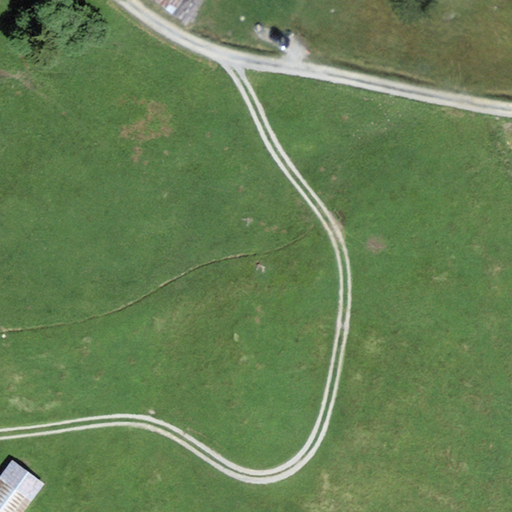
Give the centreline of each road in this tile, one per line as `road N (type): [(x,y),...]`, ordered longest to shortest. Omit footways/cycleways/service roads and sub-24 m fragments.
road 1 (track): [(223,59),(271,151),(332,231),(342,262),(344,320),(331,397),(312,448),(290,474),(270,481),(217,467),(139,422),(0,437)]
road 2 (track): [(115,0),(151,27),(223,59),(511,110)]
